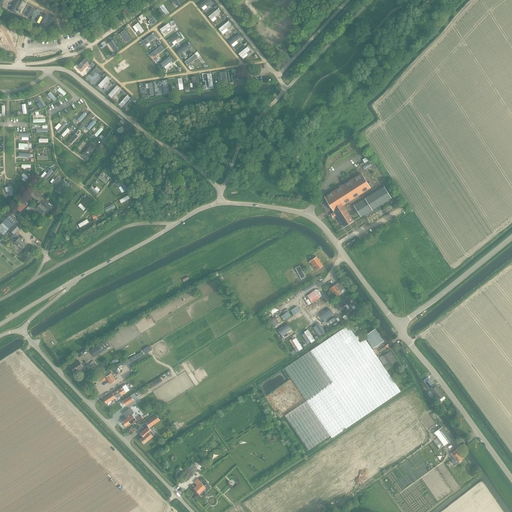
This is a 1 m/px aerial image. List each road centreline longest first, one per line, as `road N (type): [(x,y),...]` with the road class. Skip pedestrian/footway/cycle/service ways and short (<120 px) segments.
road 1 (unclassified): [(0,66),(65,68),(174,148),(219,194)]
road 2 (unclassified): [(192,511),(21,329)]
road 3 (unclassified): [(398,327),(309,216),(219,203)]
road 4 (unclassified): [(0,297),(121,228),(176,224)]
road 5 (unclassified): [(511,479),(398,327)]
road 6 (unknown): [(309,95),(257,179),(225,189),(219,203)]
road 7 (unclassified): [(398,327),(511,236)]
road 8 (unknown): [(408,0),(309,95)]
road 9 (unclassified): [(219,194),(244,136),(286,88)]
